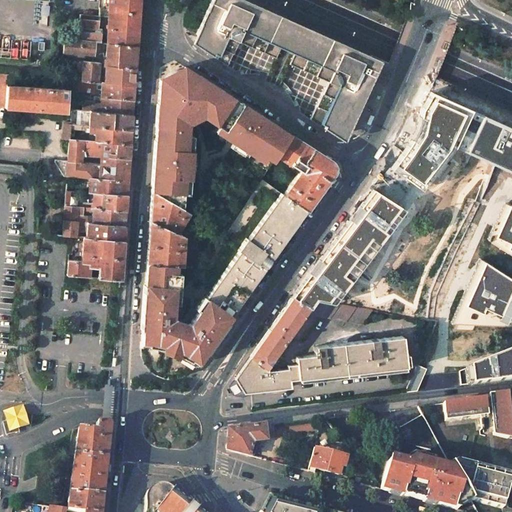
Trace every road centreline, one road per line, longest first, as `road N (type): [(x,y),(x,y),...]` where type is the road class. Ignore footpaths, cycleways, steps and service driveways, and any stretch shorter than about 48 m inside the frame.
road 1 (tertiary): [(147,31),(123,402)]
road 2 (tertiary): [(210,420),(511,385)]
road 3 (tertiary): [(360,168),(196,403)]
road 4 (secondary): [(511,87),(315,0)]
road 5 (tertiary): [(360,168),(182,49)]
road 6 (residential): [(202,454),(397,511)]
road 7 (secondary): [(264,0),(395,57),(447,70)]
road 8 (tertiary): [(434,5),(385,130),(360,168)]
road 9 (secondary): [(291,0),(447,70)]
